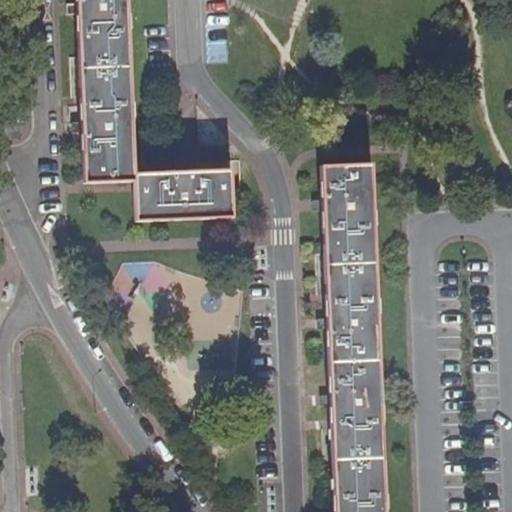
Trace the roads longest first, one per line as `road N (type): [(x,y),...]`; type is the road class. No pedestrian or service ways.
road 1 (residential): [(291,511),(282,205),(258,144),(187,67)]
road 2 (residential): [(47,292),(108,396),(193,511)]
road 3 (residential): [(10,511),(4,337),(47,292)]
road 4 (residential): [(0,193),(43,143),(41,0)]
